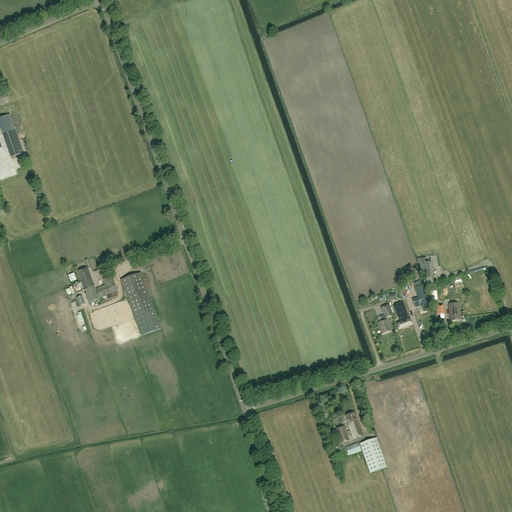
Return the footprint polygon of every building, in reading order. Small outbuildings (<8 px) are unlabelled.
[(15,130),(10,115),(0,118),(0,126),(3,134),(15,130)] [(23,153),(15,130),(3,134),(4,139),(11,158),(23,153)] [(6,159),(0,161),(0,172),(2,180),(12,176),(6,159)] [(426,279),(434,278),(432,262),(424,263),(426,279)] [(94,285),(87,268),(77,271),(86,293),(85,294),(89,303),(99,299),(99,297),(117,290),(109,272),(101,275),(105,285),(96,289),(94,285)] [(77,279),(74,273),(68,275),(71,282),(77,279)] [(141,273),(121,280),(140,336),(160,329),(141,273)] [(74,290),(79,291),(82,287),(80,283),(76,282),(72,286),(74,290)] [(418,298),(412,300),(415,308),(421,306),(421,308),(422,307),(429,305),(423,286),(415,289),(418,298)] [(438,300),(437,291),(430,292),(431,301),(438,300)] [(79,306),(85,303),(82,295),(76,298),(79,306)] [(397,323),(399,329),(412,324),(410,319),(409,320),(403,302),(394,306),(400,322),(397,323)] [(458,303),(448,304),(450,322),(460,321),(458,303)] [(381,308),(384,315),(385,319),(392,316),(393,316),(392,314),(389,305),(381,308)] [(382,322),(379,323),(382,334),(391,331),(387,320),(386,320),(385,319),(384,315),(380,317),(382,322)] [(353,439),(363,436),(358,420),(357,420),(355,412),(345,416),(348,424),(353,439)] [(335,429),(340,444),(349,441),(345,426),(335,429)] [(377,438),(359,444),(370,474),(387,468),(377,438)] [(345,448),(348,456),(361,452),(358,443),(345,448)] [(331,447),(333,452),(338,453),(341,449),(339,445),(334,444),(331,447)]
